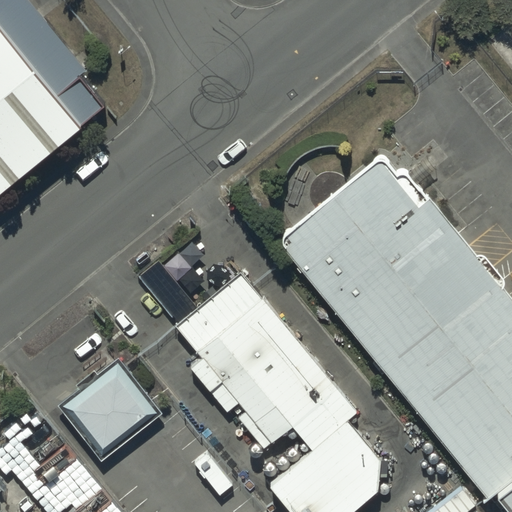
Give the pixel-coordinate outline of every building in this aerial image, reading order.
[(0,185),(79,124),(0,23),(0,185)] [(501,489),(511,480),(511,288),(408,156),(298,241),(497,493),(501,489)] [(358,412),(241,273),(176,327),(204,360),(192,368),(228,411),(238,403),(271,443),(293,427),(312,450),(271,488),(290,511),(354,511),(378,492),(381,461),(348,421),(358,412)] [(118,360),(60,405),(100,460),(159,414),(118,360)] [(511,480),(501,489),(511,502),(511,480)] [(468,511),(475,507),(461,489),(430,511),(468,511)]
